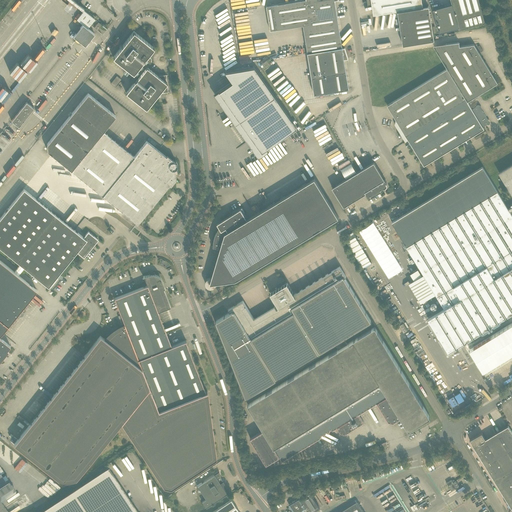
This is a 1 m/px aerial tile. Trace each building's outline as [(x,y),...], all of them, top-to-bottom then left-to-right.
[(302,0),(267,6),(271,30),(277,29),(303,25),(308,53),(307,53),(314,94),(349,88),(344,59),(348,58),(345,48),(342,48),(334,0),(302,0)] [(421,0),(366,0),(368,5),(372,4),(373,15),(398,11),(403,45),(434,40),(429,6),(423,7),(421,0)] [(450,0),(452,4),(433,9),(440,33),(458,27),(459,30),(485,23),(478,0),(450,0)] [(85,45),(94,34),(88,28),(95,19),(84,10),(76,19),(83,24),(73,36),(76,39),(85,45)] [(152,46),(134,31),(113,57),(133,73),(146,57),(154,47),(152,46)] [(387,105),(398,123),(395,124),(400,133),(401,133),(405,140),(408,139),(408,140),(424,165),(484,129),(483,127),(488,123),(489,121),(480,107),(477,106),(472,109),(467,101),(498,83),(474,44),(460,46),(459,42),(446,44),(434,47),(447,69),(387,105)] [(157,75),(147,67),(134,83),(126,93),(146,109),(159,93),(168,92),(166,74),(157,75)] [(232,82),(223,87),(213,94),(256,155),(296,127),(253,67),(224,71),(232,82)] [(121,79),(117,75),(111,83),(115,86),(121,79)] [(173,161),(172,161),(147,141),(134,156),(103,131),(115,115),(88,93),(47,144),(48,151),(138,224),(174,178),(173,169),(174,169),(175,169),(175,168),(176,168),(176,167),(177,167),(177,166),(177,165),(177,164),(177,163),(176,163),(176,162),(175,161),(174,161),(173,161)] [(19,127),(34,108),(26,102),(11,121),(19,127)] [(387,184),(386,183),(387,183),(384,179),(374,162),(332,187),(344,206),(365,193),(369,199),(381,191),(381,190),(386,188),(386,187),(387,186),(387,185),(387,184)] [(414,259),(444,308),(427,318),(448,352),(511,312),(511,164),(499,172),(511,193),(511,206),(508,209),(482,166),(392,222),(414,259)] [(214,243),(213,247),(219,247),(221,247),(212,277),(216,278),(217,283),(236,280),(338,217),(315,178),(247,219),(243,213),(244,213),(242,208),(240,208),(238,209),(237,209),(236,210),(234,211),(233,211),(232,212),(233,214),(222,221),(224,224),(221,225),(221,226),(221,227),(220,227),(219,228),(218,230),(216,233),(215,236),(214,240),(214,243)] [(78,265),(98,240),(88,232),(84,237),(24,189),(0,218),(0,247),(48,287),(70,259),(78,265)] [(348,238),(346,239),(362,269),(371,264),(354,232),(347,236),(348,238)] [(0,358),(10,346),(0,337),(0,335),(8,325),(9,326),(8,325),(18,313),(19,314),(20,314),(21,313),(22,313),(23,312),(23,311),(23,310),(23,309),(23,308),(22,308),(37,290),(0,260),(0,358)] [(275,306),(257,316),(254,318),(243,300),(228,309),(230,312),(215,321),(246,398),(335,343),(338,348),(347,342),(344,338),(372,321),(345,277),(346,276),(340,266),(294,294),(287,283),(270,293),(279,307),(277,309),(275,306)] [(116,328),(115,329),(114,330),(112,331),(111,332),(110,333),(109,334),(108,335),(107,336),(106,338),(104,339),(100,335),(14,444),(61,482),(76,479),(121,422),(149,387),(158,410),(205,392),(185,341),(186,340),(171,346),(158,311),(170,306),(162,284),(163,284),(161,280),(161,279),(160,278),(160,277),(159,277),(158,276),(157,275),(156,274),(154,274),(154,273),(150,275),(143,276),(144,276),(147,285),(114,298),(125,324),(123,325),(120,326),(119,327),(118,328),(116,328)] [(470,349),(469,349),(482,371),(511,352),(511,322),(483,341),(470,349)] [(399,325),(404,333),(408,330),(403,323),(399,325)] [(338,349),(247,404),(263,430),(250,438),(266,464),(285,453),(287,457),(320,437),(322,433),(324,434),(327,431),(329,432),(331,428),(333,429),(337,427),(341,432),(345,434),(364,422),(359,414),(377,402),(388,420),(388,421),(389,421),(389,423),(392,423),(392,422),(393,422),(401,418),(408,430),(430,417),(375,326),(347,343),(347,342),(338,348),(338,349)] [(121,422),(164,486),(171,488),(216,458),(207,391),(205,392),(158,410),(149,387),(121,422)] [(485,439),(482,433),(470,440),(511,508),(511,431),(508,425),(485,439)] [(0,511),(4,511),(1,506),(16,496),(12,490),(9,492),(0,478),(4,476),(0,469),(0,511)] [(202,501),(204,504),(203,504),(206,508),(227,494),(221,484),(223,483),(222,481),(222,480),(221,478),(221,477),(220,475),(220,474),(219,472),(219,471),(218,471),(219,472),(197,486),(205,498),(202,501)] [(52,511),(133,511),(109,475),(52,511)] [(451,490),(459,485),(455,480),(453,482),(451,479),(446,482),(451,490)] [(299,499),(300,500),(297,499),(291,503),(290,506),(292,509),(291,510),(292,510),(293,511),(299,511),(302,511),(306,508),(308,511),(312,511),(320,507),(310,493),(299,499)] [(239,511),(231,500),(212,511),(239,511)]
